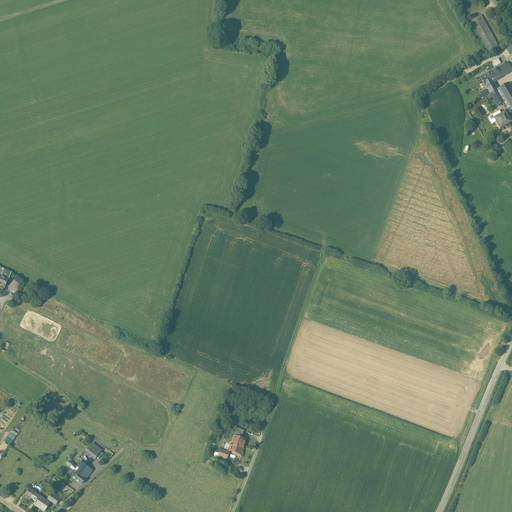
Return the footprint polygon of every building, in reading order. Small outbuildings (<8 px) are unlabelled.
[(498,47),(481,16),(471,22),(488,53),(498,47)] [(507,63),(496,69),(501,78),(511,71),(507,63)] [(496,70),(482,78),(481,78),(488,90),(488,89),(489,91),(498,106),(504,103),(496,90),(497,90),(493,83),(501,78),(496,69),(496,70)] [(497,90),(496,90),(504,103),(508,110),(503,112),(504,113),(505,113),(506,116),(511,113),(511,87),(509,83),(497,90)] [(502,115),(494,119),(496,122),(500,129),(510,123),(506,116),(505,113),(504,113),(502,115)] [(3,270),(0,268),(0,276),(8,280),(10,276),(2,273),(3,270)] [(8,280),(0,276),(0,286),(5,289),(8,280)] [(239,393),(231,390),(228,396),(235,399),(235,400),(236,401),(239,393)] [(244,431),(237,429),(234,437),(241,439),(242,435),(243,435),(244,431)] [(10,434),(8,433),(2,442),(4,443),(9,446),(15,438),(10,434)] [(241,439),(234,437),(231,445),(230,445),(229,445),(231,446),(229,451),(235,453),(235,454),(240,456),(243,446),(244,446),(246,441),(241,439)] [(9,446),(4,443),(1,448),(6,451),(9,446)] [(101,451),(92,444),(86,451),(95,459),(101,451)] [(220,451),(219,457),(227,460),(229,454),(220,451)] [(92,471),(81,462),(77,467),(74,471),(70,476),(81,484),(92,471)] [(50,504),(40,497),(35,493),(35,494),(29,490),(25,496),(31,500),(31,499),(33,500),(34,499),(37,501),(36,502),(35,502),(33,505),(39,509),(40,508),(44,511),(50,504)] [(59,500),(51,494),(47,500),(56,505),(59,500)]
